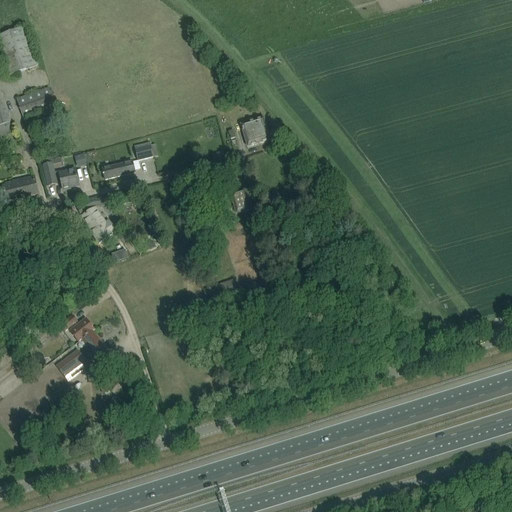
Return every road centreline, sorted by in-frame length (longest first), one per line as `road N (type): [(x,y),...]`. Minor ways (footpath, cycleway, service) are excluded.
road 1 (motorway): [(511,386),(108,511)]
road 2 (unclassified): [(169,444),(511,336)]
road 3 (motorway): [(205,511),(511,416)]
road 4 (unclassified): [(169,444),(133,316),(112,275),(57,206)]
road 5 (unclassified): [(323,511),(511,453)]
road 6 (unclassified): [(0,496),(169,444)]
